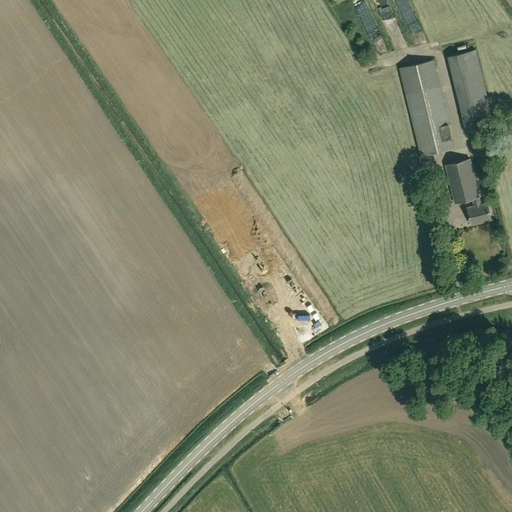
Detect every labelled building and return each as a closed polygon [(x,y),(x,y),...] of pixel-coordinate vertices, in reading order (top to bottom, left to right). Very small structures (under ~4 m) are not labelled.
[(378,0),(388,20),(397,16),(389,0),(378,0)] [(385,43),(368,1),(360,4),(376,46),(385,43)] [(412,2),(404,6),(407,12),(415,9),(412,2)] [(477,49),(448,57),(465,126),(493,119),(477,49)] [(455,148),(434,60),(401,68),(422,156),(455,148)] [(446,165),(455,203),(473,199),(475,206),(469,208),(472,224),(492,219),(488,203),(482,205),(471,159),(446,165)]
